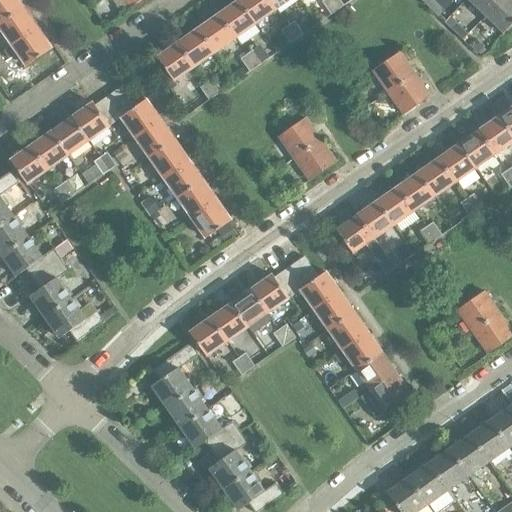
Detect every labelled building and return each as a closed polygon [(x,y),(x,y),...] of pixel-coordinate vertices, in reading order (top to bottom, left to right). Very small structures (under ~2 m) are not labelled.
[(0,0),(0,25),(24,9),(17,0),(0,0)] [(125,0),(131,8),(142,0),(125,0)] [(278,10),(270,0),(241,0),(241,1),(257,24),(278,10)] [(291,0),(270,0),(278,10),(291,0)] [(338,11),(330,0),(326,0),(323,2),(332,15),(338,11)] [(340,0),(330,0),(338,11),(345,6),(340,0)] [(469,0),(486,16),(501,0),(469,0)] [(511,25),(511,0),(501,0),(486,16),(504,33),(511,25)] [(257,24),(241,1),(220,15),(237,38),(257,24)] [(445,12),(434,1),(428,6),(439,17),(445,12)] [(38,29),(24,9),(0,25),(0,27),(12,46),(13,46),(38,29)] [(237,38),(220,15),(200,29),(216,53),(237,38)] [(295,22),(288,26),(297,39),(304,35),(295,22)] [(457,23),(451,29),(463,40),(468,34),(457,23)] [(297,39),(288,26),(282,31),(291,44),(297,39)] [(52,49),(38,29),(13,46),(12,46),(4,52),(9,59),(18,53),(27,66),(52,49)] [(216,53),(200,29),(179,44),(196,67),(216,53)] [(476,39),(469,46),(477,54),(484,47),(476,39)] [(196,67),(179,44),(159,58),(175,81),(196,67)] [(254,50),(248,55),(257,68),(263,63),(254,50)] [(401,52),(374,71),(389,93),(412,77),(404,65),(408,62),(401,52)] [(257,68),(248,55),(241,59),(250,72),(257,68)] [(420,89),(412,77),(389,93),(404,115),(431,96),(424,86),(420,89)] [(213,79),(207,83),(215,96),(222,91),(213,79)] [(215,96),(207,83),(200,88),(209,100),(215,96)] [(125,85),(124,85),(116,91),(130,112),(139,105),(125,85)] [(130,112),(116,91),(106,98),(120,119),(121,118),(130,112)] [(120,119),(106,98),(96,105),(110,126),(120,119)] [(139,105),(130,112),(121,118),(136,138),(161,121),(147,100),(139,105)] [(110,126),(96,105),(94,103),(73,118),(89,141),(110,126)] [(511,109),(501,117),(511,132),(511,109)] [(511,143),(511,132),(501,117),(481,131),(497,154),(511,143)] [(89,141),(73,118),(52,132),(69,155),(89,141)] [(307,118),(280,136),(295,158),(318,142),(309,130),(313,128),(307,118)] [(175,141),(161,121),(136,138),(150,158),(175,141)] [(497,154),(481,131),(460,146),(476,169),(497,154)] [(69,155),(52,132),(32,146),(48,170),(69,155)] [(189,161),(175,141),(150,158),(164,178),(189,161)] [(326,155),(318,142),(295,158),(310,180),(337,162),(330,152),(326,155)] [(48,170),(32,146),(12,161),(28,184),(48,170)] [(476,169),(460,146),(440,160),(456,183),(476,169)] [(121,147),(113,152),(119,161),(127,155),(121,147)] [(108,153),(102,158),(110,170),(117,166),(108,153)] [(110,170),(102,158),(95,162),(104,175),(110,170)] [(456,183),(440,160),(419,174),(435,197),(456,183)] [(203,181),(189,161),(164,178),(178,198),(203,181)] [(511,187),(511,176),(508,171),(501,175),(510,188),(511,187)] [(0,196),(20,182),(12,172),(0,180),(0,226),(14,217),(0,196)] [(435,197),(419,174),(399,188),(415,211),(435,197)] [(67,181),(60,186),(70,199),(76,194),(67,181)] [(217,201),(203,181),(178,198),(192,218),(217,201)] [(70,199),(60,186),(54,190),(63,203),(70,199)] [(415,211),(399,188),(378,203),(394,226),(415,211)] [(474,195),(468,199),(477,212),(483,208),(474,195)] [(152,197),(141,204),(150,217),(160,210),(152,197)] [(477,212),(468,199),(461,204),(470,217),(477,212)] [(231,220),(217,201),(192,218),(206,238),(231,220)] [(394,226),(378,203),(358,217),(374,240),(394,226)] [(0,252),(2,256),(29,238),(14,217),(0,226),(0,252)] [(374,240),(358,217),(337,231),(353,254),(366,246),(378,263),(380,262),(388,274),(395,270),(385,256),(374,240)] [(433,223),(427,228),(436,241),(442,236),(433,223)] [(436,241),(427,228),(420,232),(429,245),(436,241)] [(34,279),(62,260),(54,249),(43,258),(29,238),(2,256),(17,276),(27,269),(34,279)] [(392,252),(385,256),(395,270),(401,265),(392,252)] [(304,258),(295,264),(309,284),(319,277),(305,258),(304,258)] [(46,317),(72,299),(58,279),(69,271),(62,260),(34,279),(41,290),(31,296),(46,317)] [(295,264),(285,271),(299,291),(301,290),(309,284),(295,264)] [(285,271),(276,278),(290,298),(299,291),(285,271)] [(309,284),(301,290),(315,311),(340,293),(326,273),(319,277),(309,284)] [(273,275),(252,290),(268,313),(290,298),(276,278),(275,278),(273,275)] [(252,290),(232,304),(248,327),(253,335),(273,321),(268,313),(252,290)] [(484,292),(458,311),(474,333),(496,317),(488,305),(492,302),(484,292)] [(340,293),(315,311),(329,331),(354,313),(340,293)] [(86,320),(72,299),(46,317),(60,338),(70,331),(77,341),(105,322),(98,312),(86,320)] [(232,304),(211,318),(227,341),(248,327),(232,304)] [(354,313),(329,331),(343,351),(369,333),(354,313)] [(505,328),(496,317),(474,333),(489,354),(511,337),(511,331),(508,326),(505,328)] [(211,318),(191,333),(196,340),(207,356),(227,341),(211,318)] [(300,321),(292,327),(298,334),(305,328),(300,321)] [(286,326),(280,330),(289,343),(295,338),(286,326)] [(289,343),(280,330),(273,335),(282,347),(289,343)] [(343,351),(334,357),(340,364),(348,358),(357,371),(382,353),(369,333),(343,351)] [(311,343),(302,349),(308,358),(317,352),(311,343)] [(167,407),(193,389),(179,369),(198,355),(191,344),(153,371),(160,381),(152,387),(167,407)] [(382,353),(357,371),(371,390),(371,391),(396,373),(382,353)] [(246,354),(240,358),(248,371),(255,366),(246,354)] [(248,371),(240,358),(233,363),(242,376),(248,371)] [(335,360),(329,364),(332,368),(338,364),(335,360)] [(371,390),(361,397),(366,405),(375,418),(385,411),(410,394),(396,373),(371,391),(371,390)] [(182,428),(208,409),(193,389),(167,407),(182,428)] [(354,390),(339,401),(344,408),(360,398),(354,390)] [(511,446),(511,406),(491,421),(510,448),(511,446)] [(213,452),(241,432),(233,421),(222,429),(208,409),(182,428),(196,448),(206,441),(213,452)] [(510,448),(491,421),(470,435),(489,462),(510,448)] [(225,490),(251,471),(236,451),(248,443),(241,432),(213,452),(220,462),(210,469),(225,490)] [(489,462),(470,435),(450,450),(469,477),(489,462)] [(469,477),(450,450),(429,464),(448,491),(469,477)] [(448,491),(429,464),(409,478),(428,505),(448,491)] [(265,492),(251,471),(225,490),(239,510),(249,503),(255,511),(258,511),(284,494),(276,484),(265,492)] [(418,511),(428,505),(409,478),(388,493),(401,511),(418,511)]
